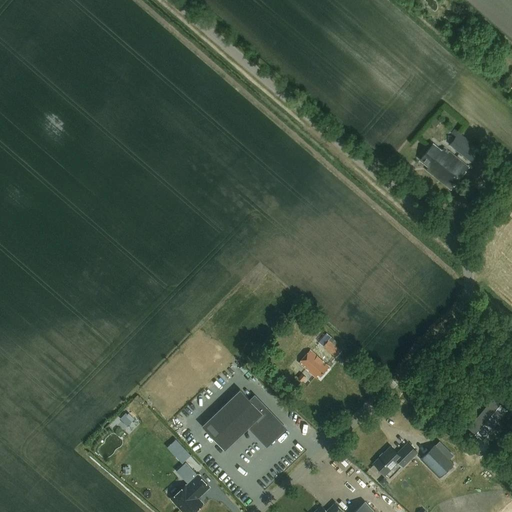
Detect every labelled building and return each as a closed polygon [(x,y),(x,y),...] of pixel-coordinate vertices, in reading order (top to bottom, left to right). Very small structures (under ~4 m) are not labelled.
[(455,137),(448,145),(470,162),(477,154),(471,149),(474,145),(459,133),(455,137)] [(433,143),(419,159),(428,166),(426,169),(451,189),(469,167),(444,147),(441,150),(433,143)] [(319,342),(335,358),(341,351),(329,339),(331,338),(327,334),(319,342)] [(321,373),(329,365),(310,349),(299,361),(315,375),(318,371),(321,373)] [(240,389),(202,426),(225,450),(248,428),(267,447),(287,428),(255,394),(249,399),(240,389)] [(129,414),(122,420),(127,425),(134,419),(129,414)] [(190,455),(176,440),(170,445),(185,461),(190,455)] [(390,446),(373,463),(384,474),(398,461),(402,466),(416,452),(407,443),(396,453),(390,446)] [(452,464),(434,445),(421,458),(439,477),(452,464)] [(186,489),(172,502),(181,511),(198,511),(203,507),(215,496),(210,490),(188,467),(179,476),(189,487),(187,490),(186,489)] [(373,511),(364,501),(352,511),(373,511)] [(313,511),(343,511),(334,502),(326,510),(320,505),(313,511)]
